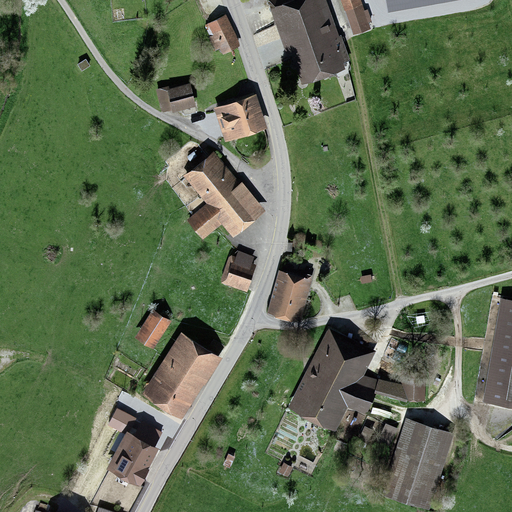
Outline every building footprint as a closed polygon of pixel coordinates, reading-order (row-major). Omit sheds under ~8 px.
[(325,0),(302,0),(272,10),(298,87),(349,70),(325,0)] [(360,0),(338,0),(350,34),(369,27),(360,0)] [(213,39),(233,29),(227,16),(206,26),(213,39)] [(233,29),(213,39),(222,58),(243,48),(233,29)] [(190,85),(157,91),(161,114),(195,108),(190,85)] [(256,96),(215,109),(226,144),(267,131),(256,96)] [(215,152),(184,177),(206,205),(188,220),(203,239),(222,224),(234,239),(265,214),(215,152)] [(258,266),(229,257),(220,283),(250,293),(258,266)] [(312,277),(278,269),(268,313),(301,321),(312,277)] [(511,300),(500,299),(482,402),(511,407),(511,300)] [(172,322),(152,311),(136,338),(155,350),(172,322)] [(378,352),(328,328),(288,407),(336,430),(348,406),(365,415),(382,381),(367,374),(378,352)] [(222,359),(183,334),(143,394),(183,420),(222,359)] [(454,433),(404,418),(380,496),(430,511),(454,433)] [(366,424),(359,437),(368,442),(375,429),(366,424)] [(163,433),(148,425),(142,436),(157,444),(163,433)] [(397,430),(386,425),(379,443),(390,447),(397,430)] [(159,448),(128,431),(109,466),(140,483),(159,448)] [(105,467),(95,463),(89,475),(99,479),(105,467)] [(293,467),(283,464),(279,475),(289,478),(293,467)]
